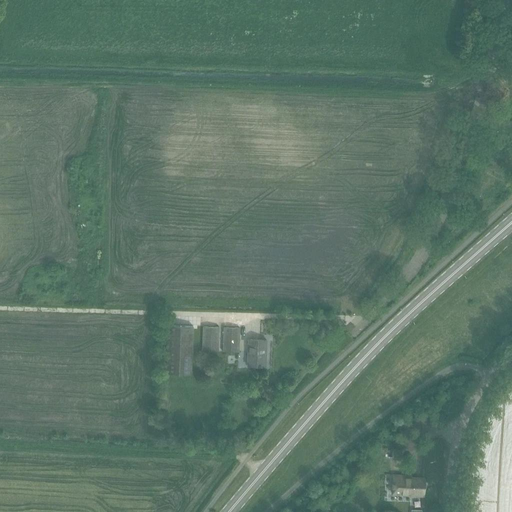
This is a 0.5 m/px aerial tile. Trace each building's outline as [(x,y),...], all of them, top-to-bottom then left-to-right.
[(191,374),(193,326),(167,325),(165,373),(191,374)] [(218,351),(219,327),(203,327),(202,351),(218,351)] [(239,352),(240,328),(223,327),(223,351),(239,352)] [(266,340),(256,340),(248,339),(247,366),(265,366),(266,340)] [(393,475),(392,493),(415,494),(415,496),(423,496),(424,478),(405,477),(405,476),(393,475)]
